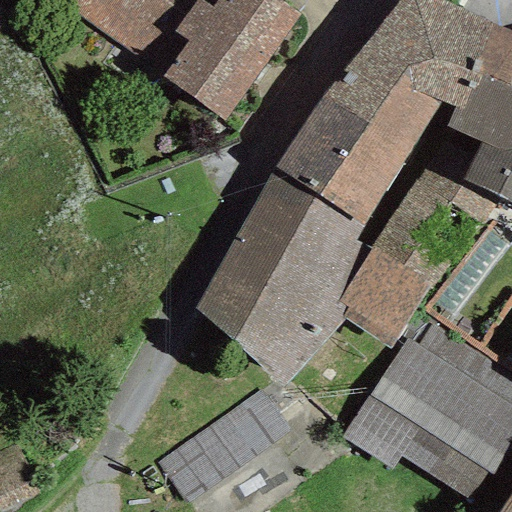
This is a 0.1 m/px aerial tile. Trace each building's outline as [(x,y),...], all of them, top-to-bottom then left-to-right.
[(58,0),(224,122),(298,15),(277,0),(58,0)] [(462,109),(491,23),(439,0),(399,0),(322,96),(272,169),(363,226),(440,102),(453,107),(462,109)] [(482,145),(463,182),(511,204),(511,32),(491,23),(462,109),(453,107),(444,128),(482,145)] [(272,169),(194,310),(281,388),(344,319),(341,317),(347,307),(338,302),(378,236),(363,226),(272,169)] [(407,339),(343,438),(392,469),(400,457),(484,511),(498,511),(511,491),(511,372),(431,326),(419,345),(407,339)] [(187,505),(288,432),(260,393),(157,464),(187,505)] [(511,511),(511,491),(498,511),(511,511)]
